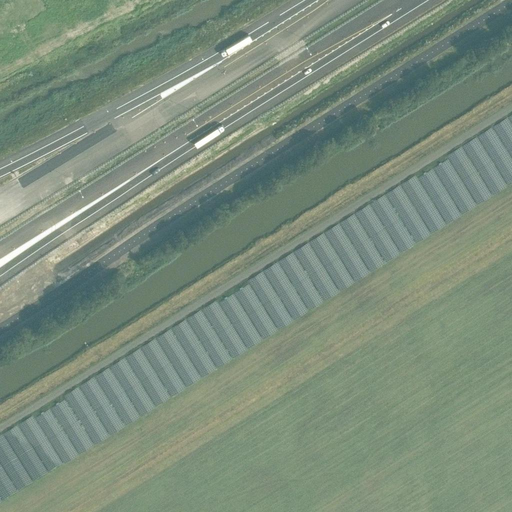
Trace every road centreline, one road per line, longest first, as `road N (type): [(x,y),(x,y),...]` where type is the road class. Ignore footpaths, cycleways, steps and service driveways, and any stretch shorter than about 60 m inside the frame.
road 1 (motorway): [(259,48),(0,209)]
road 2 (motorway): [(159,159),(408,0)]
road 3 (motorway): [(259,48),(158,89),(0,172)]
road 4 (motorway): [(0,272),(159,159)]
road 5 (motorway): [(0,253),(159,159)]
